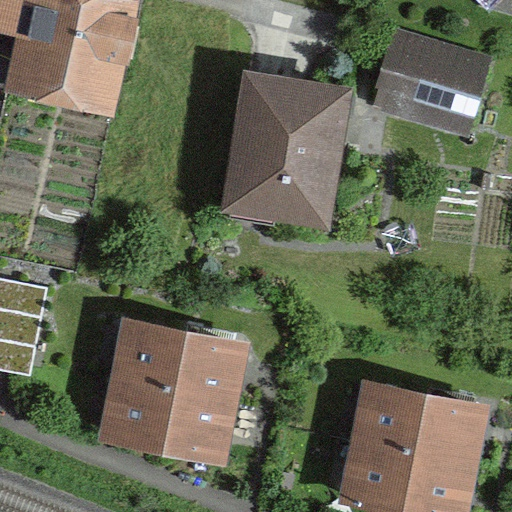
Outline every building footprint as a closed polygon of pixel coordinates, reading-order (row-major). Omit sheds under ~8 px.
[(0,0),(0,27),(32,35),(22,77),(102,95),(122,7),(88,0),(0,0)] [(457,121),(474,63),(392,39),(380,77),(392,101),(457,121)] [(276,198),(274,210),(323,218),(344,91),(250,76),(231,191),(276,198)] [(0,308),(41,316),(47,287),(0,277),(0,308)] [(123,379),(224,399),(235,345),(134,325),(123,379)] [(0,369),(29,375),(35,346),(0,338),(0,369)] [(123,379),(113,434),(213,454),(224,399),(123,379)] [(475,407),(375,388),(364,442),(464,462),(475,407)] [(353,496),(431,511),(454,511),(464,462),(364,442),(353,496)]
